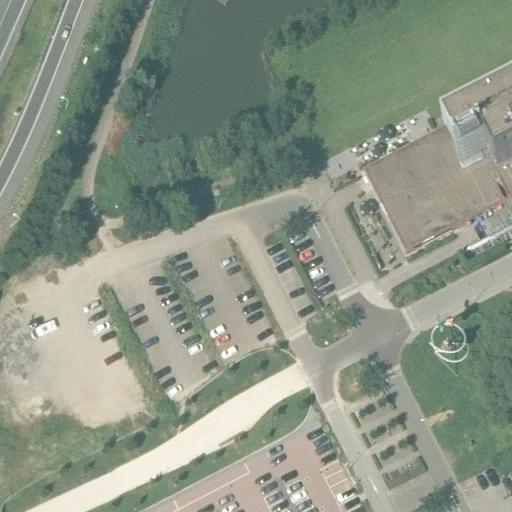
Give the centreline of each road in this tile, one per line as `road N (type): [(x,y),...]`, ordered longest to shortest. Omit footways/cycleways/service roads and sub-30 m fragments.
road 1 (unclassified): [(371,339),(305,212),(297,206),(237,223),(313,368)]
road 2 (trunk): [(0,183),(76,0)]
road 3 (unclassified): [(313,368),(384,510)]
road 4 (unclassified): [(371,339),(511,265)]
road 5 (unclassified): [(443,480),(371,339)]
